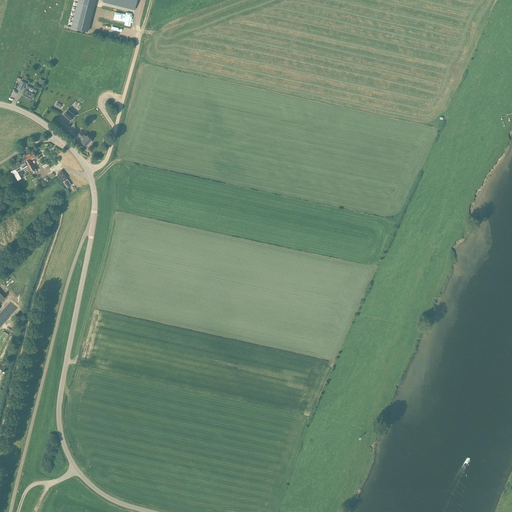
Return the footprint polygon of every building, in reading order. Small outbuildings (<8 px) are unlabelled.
[(103,0),(103,2),(135,10),(137,0),(103,0)] [(76,7),(75,9),(89,13),(90,11),(91,7),(77,3),(76,7)] [(75,12),(74,15),(88,19),(89,16),(89,13),(75,9),(75,12)] [(100,19),(128,24),(130,13),(123,12),(123,13),(109,10),(109,12),(102,10),(100,19)] [(73,17),(72,21),(86,25),(88,21),(88,20),(88,19),(74,15),(74,17),(73,17)] [(71,27),(88,31),(85,30),(86,26),(87,25),(86,25),(72,21),(72,22),(71,27)] [(22,81),(18,88),(24,90),(22,95),(32,99),(35,93),(36,90),(27,85),(25,88),(23,87),(25,83),(22,81)] [(70,120),(71,119),(75,115),(68,109),(63,114),(70,120)] [(87,134),(86,135),(81,130),(77,134),(83,139),(81,141),(86,145),(87,144),(88,145),(92,141),(90,140),(91,139),(87,134)] [(32,159),(34,158),(34,157),(34,156),(36,155),(33,151),(23,157),(31,170),(32,172),(37,170),(30,159),(31,158),(31,159),(32,159)] [(11,172),(14,173),(18,180),(21,178),(17,171),(27,165),(24,159),(19,162),(19,161),(12,165),(15,169),(11,172)] [(61,170),(57,173),(63,181),(67,178),(61,170)]
